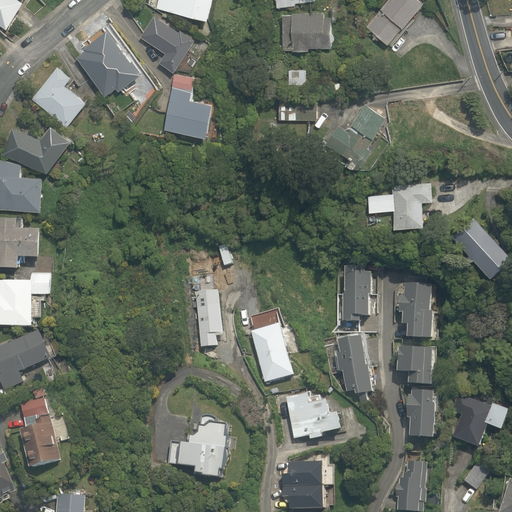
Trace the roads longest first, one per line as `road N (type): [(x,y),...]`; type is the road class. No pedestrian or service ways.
road 1 (residential): [(373,511),(399,448),(387,350)]
road 2 (residential): [(469,0),(493,86),(511,117)]
road 3 (residential): [(0,85),(89,0)]
